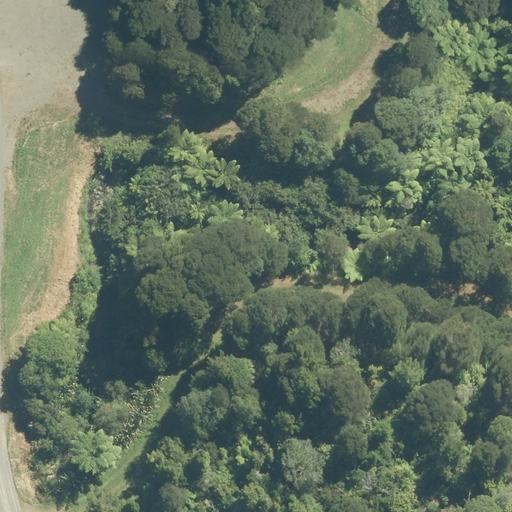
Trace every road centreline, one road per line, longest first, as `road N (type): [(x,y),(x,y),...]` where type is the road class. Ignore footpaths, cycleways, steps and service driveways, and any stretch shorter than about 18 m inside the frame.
road 1 (track): [(57,511),(93,485),(156,385),(219,322),(296,290),(387,295),(511,329)]
road 2 (track): [(0,197),(98,140),(294,110),(371,69),(396,0)]
